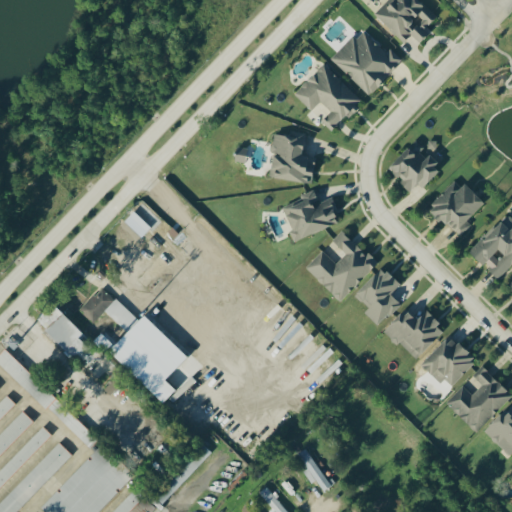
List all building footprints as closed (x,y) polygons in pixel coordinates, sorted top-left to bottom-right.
[(421,47),(432,37),(427,32),(438,21),(417,0),(401,0),(398,3),(394,0),(392,0),(376,17),(404,46),(413,38),(421,47)] [(431,12),(437,5),(431,0),(424,0),(421,3),(431,12)] [(333,61),(370,98),(404,64),(391,52),(387,56),(363,32),(333,61)] [(363,103),(324,67),(295,98),(313,115),(308,121),(317,129),(321,124),(333,134),(363,103)] [(275,132),(271,154),(276,155),(271,178),(313,186),(318,160),(305,158),(308,139),(275,132)] [(442,173),(437,168),(445,161),(430,144),(418,155),(412,148),(389,170),(411,193),(419,186),(423,190),(442,173)] [(468,224),(488,204),(468,185),(463,190),(456,183),(430,210),(460,239),(472,227),(468,224)] [(297,243),(342,224),(332,200),(321,204),(317,193),(283,207),(297,243)] [(499,281),(511,268),(511,219),(509,216),(471,253),(499,281)] [(340,304),(378,266),(344,232),(334,242),(347,256),(336,266),(323,253),(306,270),(340,304)] [(379,328),(402,304),(393,296),(403,286),(384,269),(356,298),(369,311),(365,315),(379,328)] [(139,323),(104,288),(82,311),(95,324),(105,313),(127,335),(139,323)] [(447,331),(428,312),(420,321),(408,309),(385,334),(398,346),(400,344),(418,362),(447,331)] [(191,358),(147,316),(111,354),(165,405),(174,396),(164,386),(191,358)] [(453,389),(479,361),(452,336),(423,367),(443,385),(446,382),(453,389)] [(0,356),(0,365),(90,451),(101,440),(6,351),(0,356)] [(478,435),(511,398),(511,394),(483,368),(474,377),(483,386),(473,397),(463,388),(447,405),(478,435)] [(111,397),(124,384),(115,375),(102,388),(111,397)] [(0,402),(0,420),(13,406),(4,398),(0,402)] [(486,431),(511,458),(511,413),(509,410),(486,431)] [(0,436),(21,415),(31,424),(0,456),(0,436)] [(0,473),(41,431),(49,439),(0,490),(0,473)] [(212,455),(201,444),(152,495),(163,506),(212,455)] [(0,511),(0,504),(58,446),(70,459),(17,511),(0,511)] [(41,511),(40,511),(101,446),(131,476),(98,511),(41,511)] [(316,482),(323,494),(331,489),(309,453),(299,459),(307,471),(303,473),(311,485),(316,482)] [(286,511),(267,488),(258,496),(270,511),(286,511)] [(133,493),(115,511),(132,511),(142,502),(133,493)]
